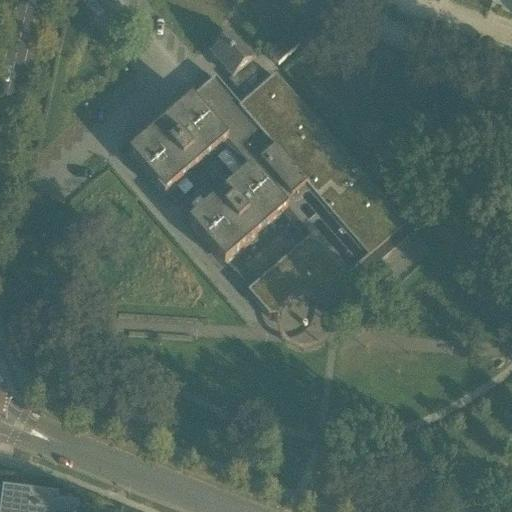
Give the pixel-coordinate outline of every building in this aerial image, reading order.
[(238,75),(246,84),(257,74),(249,65),(252,62),(230,37),(220,47),(219,45),(209,54),(210,55),(209,56),(215,63),(216,62),(232,80),(238,75)] [(299,47),(289,37),(268,57),(278,67),(299,47)] [(268,318),(277,319),(281,310),(288,303),(297,298),(307,297),(316,300),(324,305),(330,313),(332,323),(342,323),(366,303),(346,280),(405,229),(353,169),(348,173),(294,111),(299,106),(275,78),(239,109),(215,81),(211,84),(214,87),(194,105),(193,105),(227,144),(226,144),(250,171),(286,213),(309,240),(247,294),(268,318)] [(193,105),(194,105),(191,101),(128,156),(164,198),(226,144),(227,144),(193,105)] [(220,182),(209,170),(205,174),(215,186),(220,182)] [(286,213),(250,171),(187,225),(223,267),(286,213)] [(0,511),(74,511),(75,508),(56,505),(57,500),(1,493),(0,503),(0,511)]
